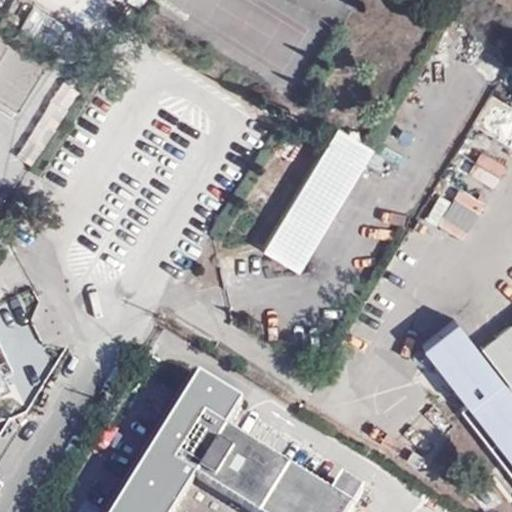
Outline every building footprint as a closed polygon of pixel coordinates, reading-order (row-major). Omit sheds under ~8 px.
[(0,43),(0,103),(16,113),(41,69),(0,43)] [(332,126),(293,191),(330,210),(367,147),(332,126)] [(480,150),(467,172),(491,187),(505,165),(480,150)] [(457,190),(436,221),(459,236),(480,205),(457,190)] [(330,210),(293,191),(257,248),(293,271),(330,210)] [(0,215),(8,202),(0,196),(0,215)] [(471,346),(452,321),(423,343),(469,402),(493,384),(466,350),(471,346)] [(511,325),(483,348),(511,385),(511,325)] [(511,398),(471,346),(466,350),(493,384),(511,409),(511,398)] [(242,404),(191,373),(106,511),(351,511),(362,495),(340,481),(330,497),(224,433),(242,404)] [(511,409),(493,384),(469,402),(460,409),(511,476),(511,409)]
